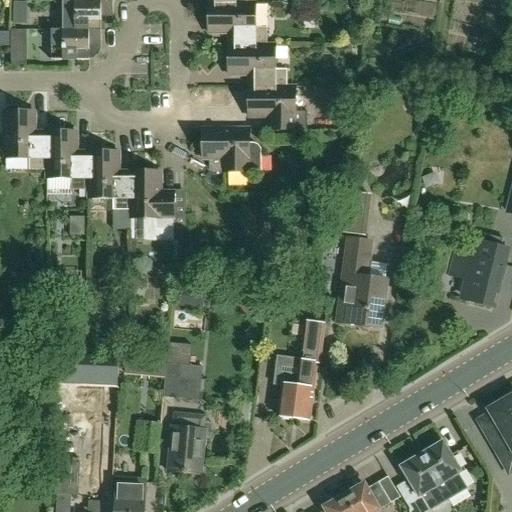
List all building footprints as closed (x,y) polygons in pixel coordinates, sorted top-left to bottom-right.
[(113,22),(113,2),(75,2),(75,1),(63,1),(63,31),(63,32),(101,31),(101,22),(113,22)] [(26,13),(26,2),(14,2),(14,12),(26,13)] [(267,47),(267,46),(267,28),(255,28),(255,4),(247,4),(247,5),(209,5),(208,35),(229,35),(229,47),(267,47)] [(89,61),(89,51),(101,51),(101,31),(63,32),(63,31),(51,31),(51,61),(89,61)] [(0,44),(9,44),(9,32),(0,32),(0,44)] [(275,70),(275,46),(267,46),(267,47),(229,47),(229,76),(249,76),(249,89),(287,89),(287,88),(287,70),(275,70)] [(24,61),(24,48),(11,48),(11,61),(11,65),(24,65),(24,61)] [(295,112),(295,88),(287,88),(287,89),(249,89),(249,117),(269,117),(269,131),(307,131),(307,112),(295,112)] [(48,171),(48,132),(35,132),(35,113),(5,113),(5,159),(29,159),(29,171),(47,171),(48,171)] [(254,144),(250,144),(250,129),(203,129),(203,160),(212,160),(211,173),(261,173),(261,149),(258,145),(254,144)] [(90,191),(90,153),(77,153),(77,132),(48,132),(48,171),(47,171),(47,179),(71,179),(71,191),(89,191),(90,191)] [(132,211),(132,173),(119,173),(119,153),(90,153),(90,191),(89,191),(89,199),(113,199),(113,211),(131,211),(132,211)] [(174,231),(174,193),(161,193),(161,173),(132,173),(132,211),(131,211),(131,231),(174,231)] [(316,197),(316,185),(300,185),(300,197),(316,197)] [(346,192),(345,198),(340,232),(366,236),(372,196),(346,192)] [(428,233),(430,215),(417,214),(414,231),(428,233)] [(84,235),(84,218),(70,218),(70,235),(84,235)] [(283,248),(284,236),(276,235),(275,247),(283,248)] [(454,254),(449,276),(473,282),(468,300),(468,301),(494,308),(509,250),(501,248),(503,240),(484,235),(478,260),(454,254)] [(338,323),(381,328),(388,281),(367,278),(372,243),(349,240),(338,323)] [(197,286),(178,284),(176,303),(195,305),(197,286)] [(309,421),(317,363),(320,364),(322,355),(326,324),(303,322),(299,352),(307,353),(306,362),(300,361),(298,375),(276,372),(274,385),(282,386),(278,417),(309,421)] [(170,344),(168,364),(190,366),(192,347),(170,344)] [(164,379),(166,364),(127,360),(126,375),(164,379)] [(168,364),(166,364),(163,397),(199,401),(202,367),(190,366),(168,364)] [(149,409),(166,409),(166,398),(149,398),(149,409)] [(511,470),(511,398),(491,411),(493,415),(481,422),(510,472),(511,470)] [(175,426),(178,402),(168,401),(166,425),(175,426)] [(250,403),(237,401),(233,430),(247,432),(250,403)] [(160,424),(137,422),(134,452),(157,454),(160,424)] [(201,476),(205,431),(172,427),(168,473),(201,476)] [(445,442),(402,467),(410,481),(399,487),(411,509),(411,511),(428,511),(433,510),(428,501),(443,493),(448,501),(449,500),(467,489),(459,475),(462,473),(463,473),(445,442)] [(79,464),(57,463),(55,495),(78,496),(79,464)] [(388,479),(379,484),(391,504),(400,498),(388,479)] [(144,511),(146,481),(131,481),(116,480),(114,511),(144,511)] [(377,511),(381,510),(366,484),(355,490),(354,488),(344,494),(354,511),(377,511)] [(354,511),(344,494),(334,499),(336,501),(326,507),(328,511),(354,511)] [(99,511),(100,502),(88,501),(87,511),(99,511)]
